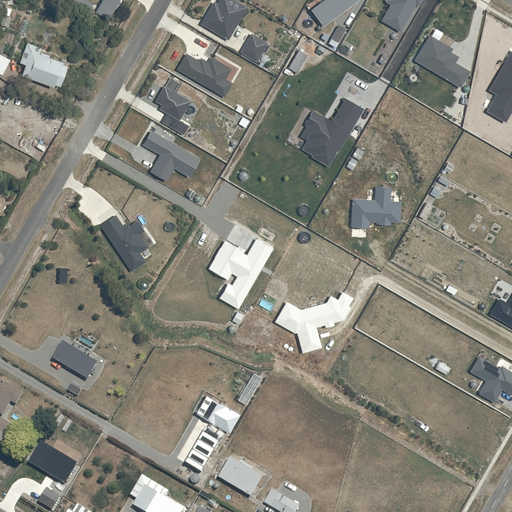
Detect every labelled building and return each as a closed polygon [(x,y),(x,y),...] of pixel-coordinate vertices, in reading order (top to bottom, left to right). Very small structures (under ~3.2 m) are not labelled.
[(119,0),(102,0),(96,12),(109,19),(119,0)] [(201,23),(228,40),(249,7),(237,0),(218,0),(217,3),(215,1),(201,23)] [(358,0),(323,0),(311,9),(323,26),(358,0)] [(420,6),(423,0),(386,0),(391,3),(382,19),(401,31),(416,4),(420,6)] [(0,24),(7,27),(13,10),(4,7),(0,21),(0,24)] [(30,18),(18,14),(12,30),(24,34),(30,18)] [(346,28),(340,25),(331,38),(338,42),(346,28)] [(252,33),(241,52),(257,61),(268,42),(252,33)] [(415,60),(461,87),(471,71),(456,62),(459,56),(451,51),(452,49),(430,35),(415,60)] [(54,86),(55,84),(60,86),(67,65),(62,64),(63,62),(49,57),(50,55),(40,51),(41,47),(27,42),(20,62),(25,64),(22,75),(54,86)] [(11,59),(0,52),(0,73),(2,74),(11,59)] [(199,60),(186,53),(177,70),(225,97),(233,83),(226,79),(232,68),(211,56),(208,62),(201,58),(199,60)] [(180,120),(191,101),(164,85),(156,100),(163,104),(160,108),(180,120)] [(304,124),(307,126),(301,135),(308,139),(302,149),(313,155),(312,156),(328,166),(338,150),(339,151),(364,108),(345,97),(332,120),(313,109),(304,124)] [(190,176),(200,159),(151,130),(143,144),(160,154),(150,171),(167,181),(175,168),(190,176)] [(401,202),(391,201),(392,186),(375,185),(375,200),(353,199),(352,226),(370,227),(371,221),(377,221),(377,223),(391,224),(391,220),(400,221),(401,202)] [(128,223),(122,226),(115,216),(101,225),(132,271),(146,261),(140,253),(149,247),(140,233),(145,230),(137,219),(129,225),(128,223)] [(232,273),(237,276),(232,285),(229,283),(220,298),(239,308),(273,248),(256,238),(247,254),(244,252),(245,249),(239,245),(238,247),(225,240),(209,268),(228,279),(232,273)] [(61,267),(59,282),(66,283),(68,267),(61,267)] [(351,307),(348,305),(353,297),(343,291),(338,299),(331,295),(327,302),(301,309),(287,301),(275,321),(295,333),(297,332),(303,352),(322,347),(317,327),(325,325),(325,328),(335,325),(334,322),(344,319),(351,307)] [(491,314),(511,326),(511,295),(508,303),(500,298),(491,314)] [(54,358),(88,379),(98,362),(63,342),(54,358)] [(0,379),(0,413),(4,415),(11,401),(17,405),(24,393),(0,379)] [(83,388),(74,382),(69,390),(78,395),(83,388)] [(16,427),(0,417),(0,440),(6,444),(16,427)] [(206,428),(186,462),(202,472),(223,438),(206,428)] [(241,461),(240,463),(232,457),(219,477),(251,497),(264,477),(253,470),(254,468),(241,461)] [(132,495),(138,499),(134,505),(145,511),(183,511),(185,510),(165,498),(169,490),(144,475),(132,495)] [(47,489),(39,501),(52,509),(60,497),(47,489)] [(280,494),(273,507),(281,511),(295,511),(300,506),(280,494)]
